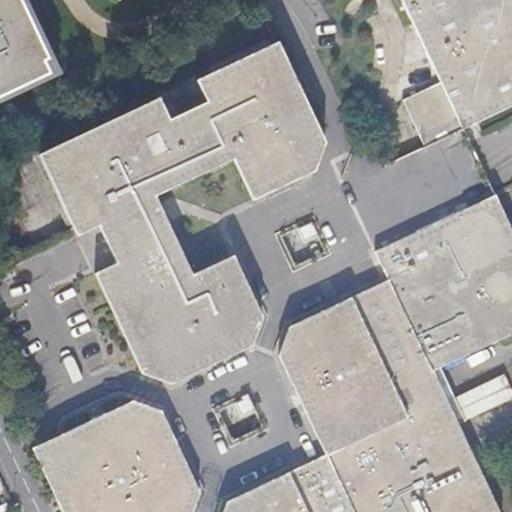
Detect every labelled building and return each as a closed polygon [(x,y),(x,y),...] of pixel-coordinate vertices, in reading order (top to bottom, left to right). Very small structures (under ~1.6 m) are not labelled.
[(0,0),(0,105),(60,78),(23,0),(0,0)] [(425,147),(511,106),(511,0),(400,0),(440,82),(403,101),(425,147)] [(157,102),(38,158),(76,238),(115,221),(131,257),(93,276),(138,371),(174,383),(247,349),(260,315),(233,258),(194,275),(158,199),(235,165),(252,201),(309,175),(321,140),(276,46),(196,84),(204,102),(166,121),(157,102)] [(498,511),(433,374),(511,335),(511,229),(496,196),(376,253),(390,281),(295,326),(283,362),(327,457),(231,503),(228,511),(498,511)] [(315,224),(304,227),(313,256),(324,252),(315,224)] [(32,452),(60,511),(189,511),(196,493),(162,418),(126,406),(65,435),(32,452)]
